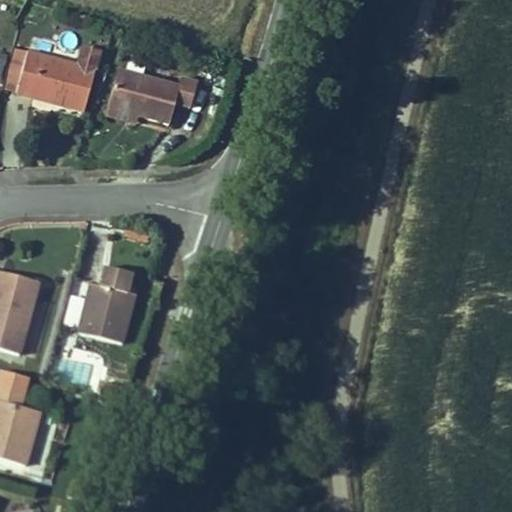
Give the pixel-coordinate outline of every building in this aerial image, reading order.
[(0,72),(1,68),(10,39),(0,35),(0,72)] [(111,109),(121,67),(126,49),(109,45),(104,63),(54,49),(43,91),(59,96),(60,91),(81,97),(80,101),(111,109)] [(166,113),(195,122),(202,101),(217,106),(225,80),(209,75),(206,84),(146,66),(134,103),(166,113)] [(1,68),(0,72),(0,100),(9,70),(1,68)] [(162,122),(166,113),(134,103),(131,113),(162,122)] [(100,333),(145,346),(159,298),(150,295),(156,276),(128,268),(123,287),(113,285),(100,333)] [(63,283),(21,270),(0,336),(0,341),(40,354),(63,283)] [(67,297),(63,327),(77,329),(81,299),(67,297)] [(21,370),(0,448),(0,453),(46,465),(59,414),(40,409),(49,379),(21,370)] [(0,511),(6,511),(9,503),(0,500),(0,511)]
